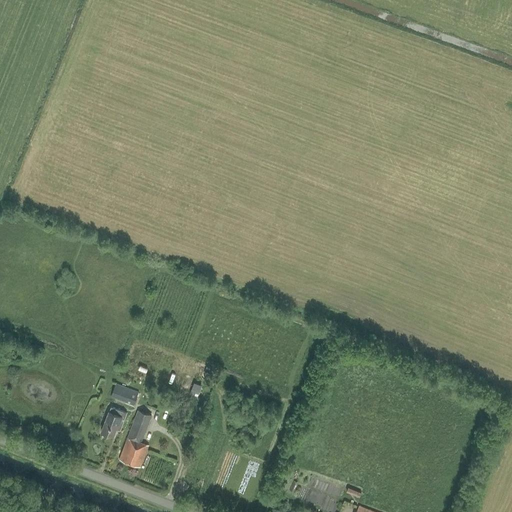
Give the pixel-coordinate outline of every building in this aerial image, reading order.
[(134,405),(139,392),(116,384),(111,396),(134,405)] [(120,430),(125,417),(127,413),(111,406),(101,432),(113,437),(116,429),(120,430)] [(141,467),(149,445),(142,442),(152,415),(138,410),(120,459),(141,467)] [(298,483),(294,481),(289,491),(294,493),(298,483)] [(361,492),(348,487),(346,492),(359,497),(361,492)]
